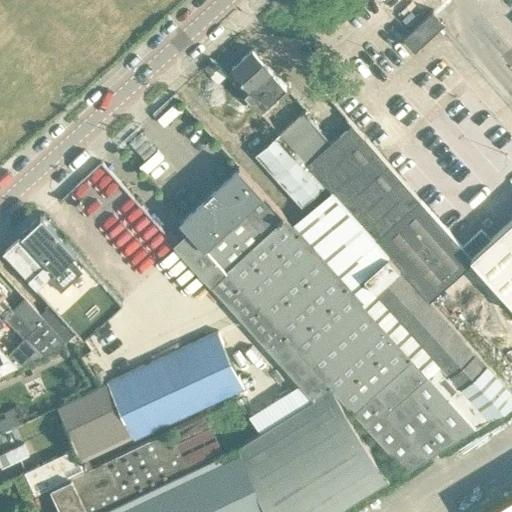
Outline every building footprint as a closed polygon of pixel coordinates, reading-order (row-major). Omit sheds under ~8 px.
[(433,9),(403,36),(415,49),(445,22),(444,21),(433,9)] [(276,35),(231,76),(262,111),(278,97),(433,270),(478,230),(464,214),(448,228),(276,35)] [(212,61),(205,67),(212,75),(219,68),(212,61)] [(265,145),(255,153),(302,205),(324,186),(329,191),(308,210),(492,414),(511,401),(511,392),(430,301),(400,266),(307,163),(291,145),(280,131),(265,145)] [(191,231),(175,244),(316,399),(333,388),(334,388),(407,469),(426,457),(440,447),(473,426),(293,223),(240,164),(238,165),(240,168),(184,219),(182,217),(181,218),(181,217),(180,218),(191,231)] [(308,210),(293,223),(473,426),(492,414),(308,210)] [(4,249),(45,294),(84,337),(122,301),(45,216),(42,214),(4,249)] [(511,218),(471,255),(475,260),(485,271),(511,300),(511,218)] [(0,280),(0,312),(3,315),(24,335),(42,352),(66,341),(25,295),(12,307),(0,294),(7,288),(0,280)] [(77,446),(88,468),(139,444),(136,439),(245,388),(218,330),(58,405),(78,446),(77,446)] [(24,335),(7,351),(19,363),(42,352),(24,335)] [(0,371),(19,363),(7,351),(0,343),(0,371)] [(226,452),(189,469),(124,499),(96,511),(336,511),(389,479),(333,388),(316,399),(242,445),(226,452)] [(51,485),(63,511),(96,511),(124,499),(189,469),(226,452),(207,412),(139,444),(88,468),(51,485)] [(23,443),(0,453),(0,459),(3,466),(29,454),(23,443)] [(51,485),(88,468),(77,446),(25,471),(36,492),(51,485)] [(484,511),(511,511),(511,493),(483,511),(484,511)]
